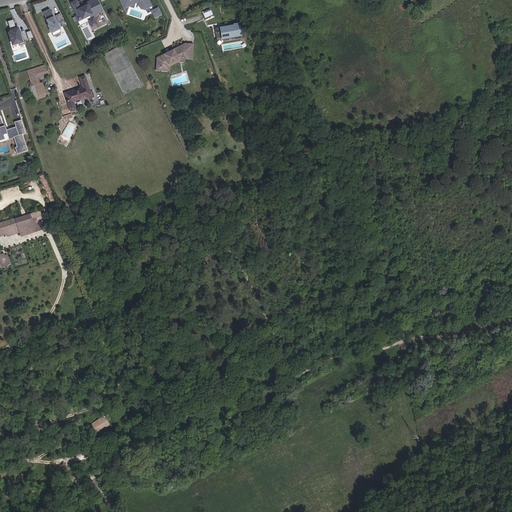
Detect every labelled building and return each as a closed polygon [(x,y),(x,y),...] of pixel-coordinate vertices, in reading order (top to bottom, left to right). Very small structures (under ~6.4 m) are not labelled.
[(102,10),(96,0),(89,0),(87,1),(88,3),(84,5),(80,7),(75,0),(74,0),(70,2),(77,15),(75,16),(78,20),(82,18),(89,15),(91,18),(88,19),(92,26),(96,24),(92,15),(102,10)] [(212,14),(209,7),(200,11),(203,18),(212,14)] [(49,9),(42,12),(54,35),(61,32),(49,9)] [(60,13),(55,16),(58,23),(63,21),(60,13)] [(13,20),(7,22),(10,32),(8,33),(12,45),(18,43),(19,46),(24,44),(21,33),(18,34),(16,27),(15,27),(13,20)] [(240,34),(238,23),(232,23),(233,25),(219,27),(218,26),(213,27),(214,33),(219,32),(220,37),(240,34)] [(192,60),(193,44),(185,43),(174,49),(157,57),(156,70),(168,71),(168,65),(178,61),(178,57),(185,58),(185,59),(192,60)] [(178,57),(178,61),(168,65),(168,71),(170,71),(170,66),(178,62),(184,62),(185,59),(185,58),(178,57)] [(26,71),(31,86),(35,84),(38,83),(36,74),(47,71),(45,64),(26,71)] [(83,88),(65,94),(71,111),(76,110),(73,101),(88,96),(89,99),(94,97),(92,91),(90,92),(85,76),(79,78),(83,88)] [(35,84),(38,96),(44,94),(41,82),(38,83),(35,84)] [(27,151),(22,134),(25,133),(21,120),(14,122),(16,127),(7,129),(5,125),(4,125),(2,117),(0,117),(0,138),(8,136),(9,139),(14,138),(19,154),(27,151)] [(39,212),(0,223),(0,232),(6,231),(7,234),(19,230),(19,233),(20,237),(42,230),(39,221),(42,220),(39,212)] [(58,223),(50,226),(53,236),(61,233),(58,223)] [(6,255),(3,256),(7,266),(2,268),(3,270),(11,267),(6,255)] [(103,418),(90,426),(94,433),(107,424),(103,418)]
